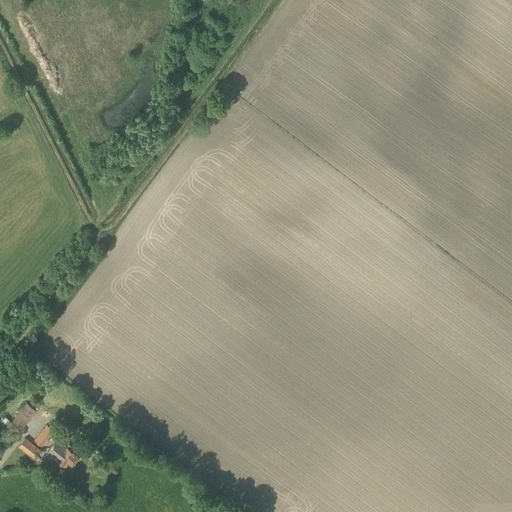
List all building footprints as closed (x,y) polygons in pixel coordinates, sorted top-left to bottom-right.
[(21,429),(36,410),(26,402),(11,421),(21,429)] [(7,420),(5,418),(2,421),(4,423),(0,428),(3,431),(6,428),(12,432),(16,427),(7,419),(7,420)] [(42,446),(55,430),(46,424),(34,440),(42,446)] [(34,459),(41,450),(25,437),(18,446),(34,459)] [(63,466),(66,462),(72,467),(80,457),(74,453),(57,439),(47,452),(63,466)]
